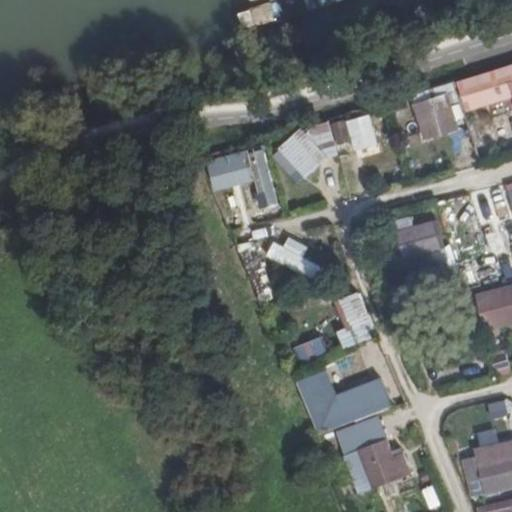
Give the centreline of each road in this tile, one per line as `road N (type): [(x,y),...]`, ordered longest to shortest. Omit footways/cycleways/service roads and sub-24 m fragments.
road 1 (residential): [(423,412),(341,212)]
road 2 (residential): [(341,212),(511,165)]
